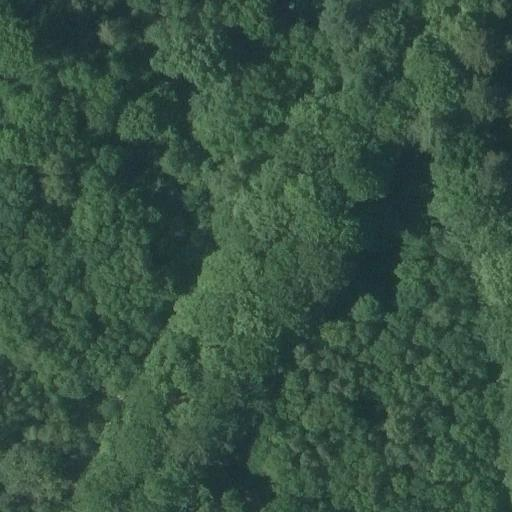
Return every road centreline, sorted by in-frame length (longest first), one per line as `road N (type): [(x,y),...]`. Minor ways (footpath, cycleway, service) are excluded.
road 1 (track): [(162,429),(386,54),(381,0)]
road 2 (track): [(511,271),(471,215),(386,17)]
road 3 (track): [(0,293),(162,429)]
road 4 (track): [(266,511),(162,429)]
